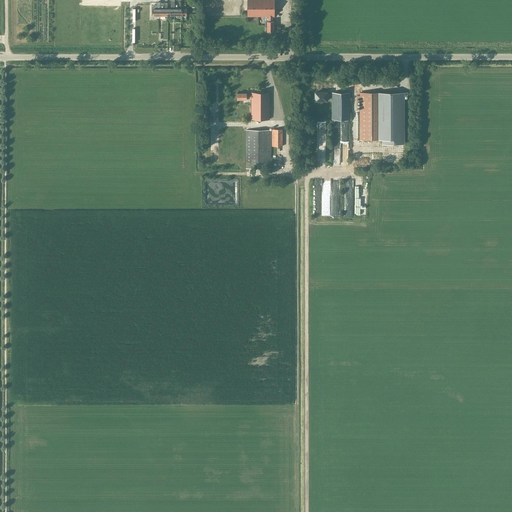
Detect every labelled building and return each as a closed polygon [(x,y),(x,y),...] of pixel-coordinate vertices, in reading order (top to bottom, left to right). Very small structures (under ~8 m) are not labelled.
[(273,21),(273,16),(274,16),(274,0),(247,0),(248,16),(268,16),(268,21),(265,21),(265,26),(267,26),(267,32),(274,32),(274,21),(273,21)] [(175,9),(175,16),(187,16),(187,9),(182,9),(182,8),(181,8),(181,9),(175,9)] [(269,119),(269,93),(252,92),(252,94),(247,94),(247,93),(237,93),(237,99),(247,99),(252,99),(251,119),(269,119)] [(315,100),(327,100),(327,92),(315,92),(315,100)] [(350,92),(332,92),(332,119),(350,119),(350,92)] [(407,93),(360,92),(360,139),(383,139),(383,144),(403,144),(403,96),(407,96),(407,93)] [(282,146),(282,129),(272,129),(272,146),(282,146)] [(271,168),(271,160),(271,130),(246,130),(246,160),(246,168),(271,168)]
